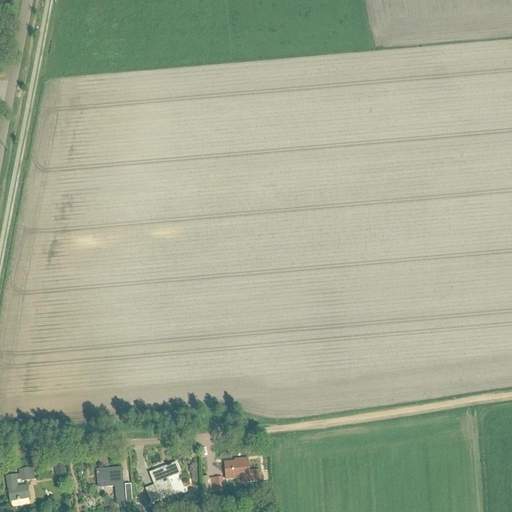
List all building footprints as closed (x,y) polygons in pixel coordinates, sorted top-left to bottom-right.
[(249,472),(248,460),(239,461),(239,463),(225,464),(226,480),(242,479),(243,483),(261,482),(260,471),(249,472)] [(145,490),(151,504),(161,501),(159,497),(173,492),(168,480),(181,475),(177,465),(150,475),(155,486),(145,490)] [(58,480),(65,479),(63,467),(56,468),(58,480)] [(35,481),(33,470),(21,472),(22,477),(16,478),(16,477),(7,478),(11,503),(30,500),(29,488),(18,489),(17,481),(24,481),(25,482),(35,481)] [(123,485),(122,470),(98,472),(99,484),(107,483),(107,488),(116,487),(117,506),(125,505),(123,485)] [(210,481),(211,495),(223,494),(222,480),(210,481)]
